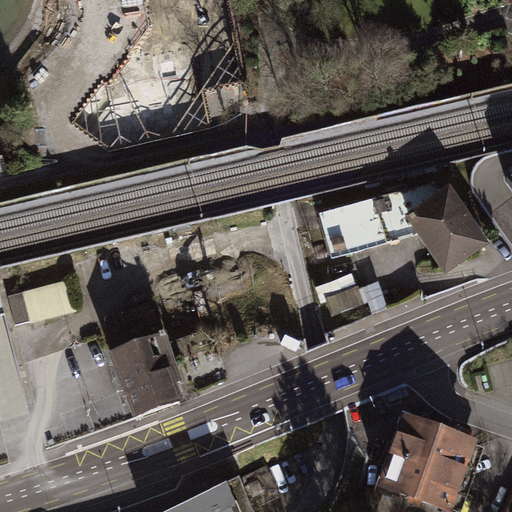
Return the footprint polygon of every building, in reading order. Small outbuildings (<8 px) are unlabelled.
[(120,56),(87,61),(98,124),(131,118),(133,127),(191,117),(186,85),(172,87),(169,66),(181,64),(174,22),(116,32),(120,56)] [(406,216),(441,193),(434,184),(319,215),(332,259),(419,236),(406,216)] [(441,193),(406,216),(419,236),(445,275),(491,245),(452,186),(441,193)] [(333,318),(365,305),(358,286),(356,287),(351,275),(315,288),(321,303),(326,301),(333,318)] [(74,279),(6,296),(15,327),(82,309),(74,279)] [(150,302),(119,314),(127,334),(158,322),(150,302)] [(166,333),(110,353),(134,419),(184,401),(178,384),(183,382),(166,333)] [(454,511),(480,442),(404,415),(378,489),(442,511),(454,511)] [(511,511),(511,487),(501,511),(511,511)] [(250,511),(243,496),(208,511),(250,511)]
